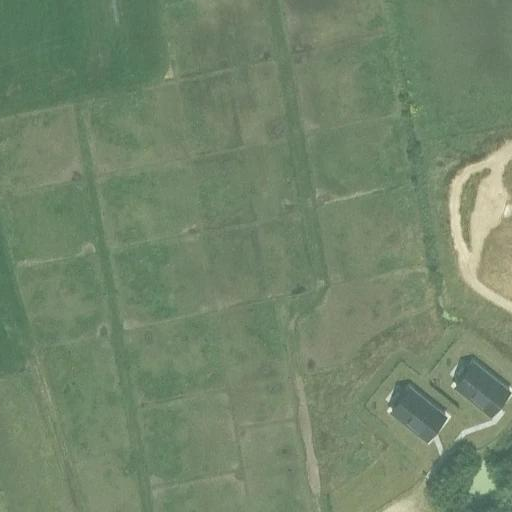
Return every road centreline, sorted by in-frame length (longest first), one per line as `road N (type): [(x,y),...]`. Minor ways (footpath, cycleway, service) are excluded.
road 1 (unknown): [(511,149),(465,172),(453,197),(469,282),(511,309)]
road 2 (unknown): [(503,155),(467,278)]
